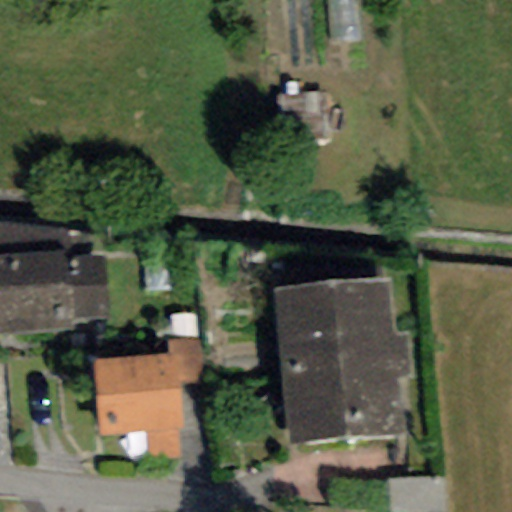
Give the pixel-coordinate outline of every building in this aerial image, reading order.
[(0,265),(0,341),(105,332),(99,257),(0,265)] [(389,287),(276,298),(291,454),(404,443),(389,287)] [(198,343),(174,345),(177,388),(202,386),(198,343)] [(93,369),(100,443),(144,439),(176,436),(180,435),(172,361),(93,369)] [(178,461),(176,436),(144,439),(146,464),(178,461)]
